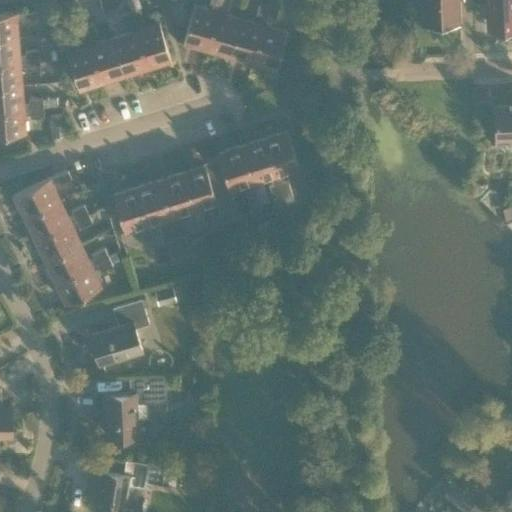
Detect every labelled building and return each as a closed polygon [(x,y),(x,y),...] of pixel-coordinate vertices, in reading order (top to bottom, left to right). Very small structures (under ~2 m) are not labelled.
[(139,7),(141,7),(138,0),(127,0),(130,10),(139,7)] [(182,42),(206,49),(219,0),(209,0),(209,2),(213,3),(211,9),(193,4),(182,42)] [(219,0),(206,49),(229,55),(240,17),(223,12),(224,7),(228,8),(229,0),(219,0)] [(425,0),(427,22),(457,21),(456,0),(425,0)] [(511,0),(488,0),(490,24),(511,22),(511,0)] [(229,55),(253,62),(269,5),(259,2),(255,15),(259,16),(257,22),(240,17),(229,55)] [(278,7),(269,5),(253,62),(276,68),(287,30),(269,25),(270,20),(274,21),(278,7)] [(139,7),(130,10),(148,67),(171,59),(159,21),(142,27),(140,22),(144,21),(139,7)] [(0,12),(0,37),(18,36),(17,17),(22,17),(23,21),(37,20),(36,10),(16,11),(0,12)] [(130,31),(113,36),(125,74),(148,67),(130,10),(121,13),(125,27),(129,25),(130,31)] [(102,82),(125,74),(113,36),(96,42),(94,36),(98,35),(94,22),(84,25),(102,82)] [(102,82),(84,25),(75,28),(79,41),(83,40),(85,45),(67,51),(79,89),(102,82)] [(0,37),(0,60),(39,57),(39,48),(25,49),(25,53),(20,53),(18,36),(0,37)] [(0,60),(0,84),(22,83),(20,65),(26,65),(26,69),(40,68),(39,57),(0,60)] [(23,101),(22,83),(0,84),(0,109),(43,106),(43,105),(42,97),(42,96),(28,97),(29,101),(23,101)] [(43,105),(57,104),(56,96),(42,97),(43,105)] [(511,104),(495,105),(497,148),(511,147),(511,104)] [(44,115),(43,106),(0,109),(0,133),(25,132),(24,113),(29,113),(30,117),(44,115)] [(50,116),(53,135),(65,134),(63,114),(50,116)] [(287,130),(264,137),(284,201),(294,198),(287,177),(283,179),(282,173),(299,168),(287,130)] [(275,204),(284,201),(264,137),(241,144),(253,182),(270,177),(272,182),(268,183),(275,204)] [(230,189),(231,189),(247,184),(249,189),(245,190),(252,211),(262,208),(253,182),(241,144),(217,152),(219,155),(230,189)] [(204,164),(182,171),(194,209),(211,204),(212,209),(209,210),(213,224),(239,216),(231,189),(230,189),(219,155),(203,160),(204,164)] [(13,193),(24,215),(60,198),(52,182),(57,179),(59,183),(71,177),(67,168),(49,176),(13,193)] [(85,171),(76,175),(82,187),(91,183),(90,179),(85,171)] [(182,171),(159,178),(171,216),(188,211),(190,216),(186,217),(190,231),(200,228),(194,209),(182,171)] [(159,178),(136,186),(154,242),(163,239),(159,226),(155,227),(154,222),(171,216),(159,178)] [(145,245),(154,242),(136,186),(112,193),(125,231),(142,226),(144,231),(140,232),(145,245)] [(24,215),(34,237),(88,212),(84,203),(71,209),(73,212),(68,215),(60,198),(24,215)] [(34,237),(44,259),(80,241),(73,225),(78,223),(79,226),(92,220),(88,212),(34,237)] [(203,235),(191,239),(198,258),(210,254),(203,235)] [(44,259),(55,281),(108,255),(104,246),(92,252),(93,256),(88,258),(80,241),(44,259)] [(113,264),(108,255),(55,281),(65,303),(101,285),(93,269),(98,266),(100,270),(113,264)] [(158,304),(176,299),(172,285),(154,290),(158,304)] [(135,326),(149,322),(141,297),(113,306),(119,325),(93,333),(102,361),(142,349),(135,326)] [(107,436),(135,435),(135,441),(146,440),(151,438),(154,433),(154,424),(150,419),(145,416),(137,417),(136,401),(166,400),(166,390),(165,375),(129,377),(130,391),(104,392),(104,407),(106,407),(107,436)] [(0,433),(11,434),(11,407),(1,407),(1,389),(0,387),(0,433)] [(146,481),(149,462),(126,458),(123,472),(101,468),(95,508),(122,511),(127,483),(145,486),(146,481)] [(170,465),(149,462),(146,481),(167,484),(170,465)] [(454,484),(446,493),(467,511),(482,511),(484,511),(454,484)] [(505,509),(503,511),(504,511),(511,511),(511,487),(507,493),(509,495),(501,505),(505,509)]
